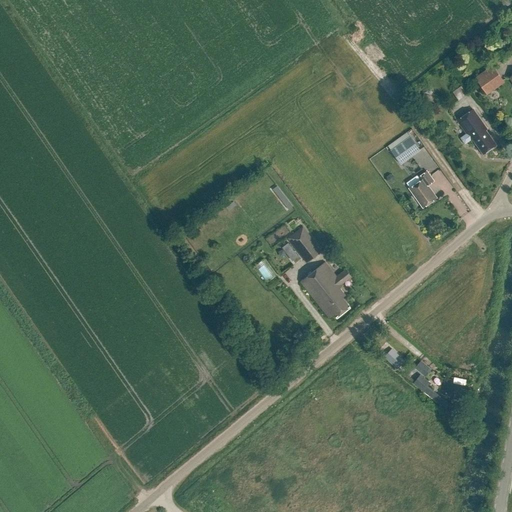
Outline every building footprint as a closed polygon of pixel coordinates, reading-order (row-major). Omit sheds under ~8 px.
[(477,80),(486,92),(502,81),(493,68),(477,80)] [(422,101),(428,102),(430,94),(424,92),(422,101)] [(472,139),(483,154),(496,145),(485,130),(487,129),(473,109),(457,120),(466,133),(460,138),(465,144),(471,140),(472,139)] [(410,136),(391,151),(400,164),(420,150),(410,136)] [(417,175),(408,181),(412,186),(409,188),(423,207),(436,198),(427,185),(433,181),(426,171),(418,177),(417,175)] [(289,209),(293,206),(277,186),(273,189),(289,209)] [(303,227),(287,239),(306,263),(321,252),(303,227)] [(254,266),(266,281),(275,274),(263,259),(254,266)] [(308,275),(300,281),(329,318),(335,314),(337,317),(349,307),(342,297),(345,295),(339,288),(341,286),(339,285),(350,276),(346,270),(337,277),(325,262),(308,275)] [(420,372),(426,365),(421,361),(415,368),(420,372)] [(430,383),(420,375),(413,383),(423,391),(430,383)] [(445,379),(442,393),(464,398),(466,386),(465,386),(466,379),(454,377),(454,381),(445,379)]
